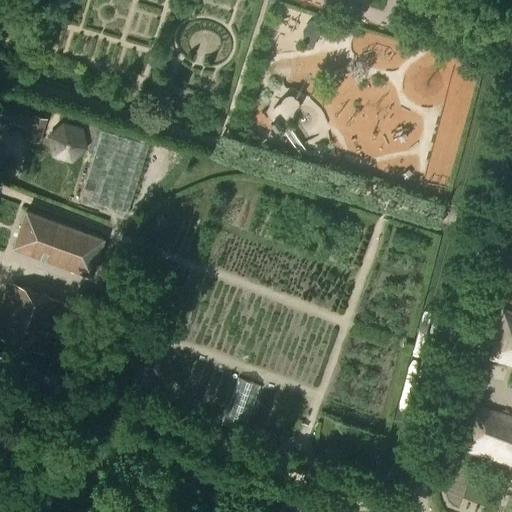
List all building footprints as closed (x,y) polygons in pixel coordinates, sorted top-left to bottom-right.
[(2,107),(0,113),(0,118),(28,127),(25,137),(39,142),(46,119),(32,115),(32,116),(2,107)] [(61,120),(46,135),(50,154),(70,161),(85,146),(81,127),(61,120)] [(79,200),(119,212),(127,214),(148,145),(100,130),(79,200)] [(104,239),(27,210),(24,209),(11,248),(91,279),(104,239)] [(511,257),(509,257),(503,274),(511,276),(511,257)] [(11,284),(0,316),(0,338),(44,355),(51,334),(48,333),(60,302),(11,284)] [(97,301),(77,294),(66,324),(86,332),(97,301)] [(511,367),(511,312),(502,309),(487,359),(511,367)] [(70,337),(61,360),(70,363),(71,358),(80,361),(84,352),(75,349),(79,340),(70,337)] [(237,377),(220,423),(242,431),(259,385),(237,377)] [(511,416),(476,406),(465,437),(464,436),(460,450),(511,468),(511,416)]
